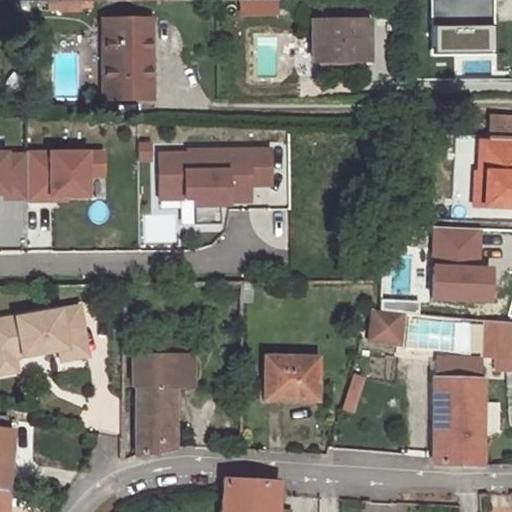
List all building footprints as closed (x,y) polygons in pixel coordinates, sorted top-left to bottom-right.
[(462,51),(488,50),(487,0),(427,0),(428,41),(462,40),(462,51)] [(101,98),(149,98),(148,20),(107,21),(108,40),(100,41),(101,98)] [(365,21),(309,22),(309,61),(361,59),(360,42),(366,42),(365,21)] [(511,115),(487,115),(487,137),(511,137),(511,115)] [(484,136),(483,165),(511,166),(511,137),(487,137),(484,136)] [(186,153),(157,153),(158,198),(192,198),(192,224),(218,223),(218,204),(226,204),(225,192),(248,191),(248,184),(269,183),(268,148),(186,150),(186,153)] [(103,152),(26,153),(26,155),(26,199),(26,201),(50,201),(50,197),(86,196),(86,176),(103,176),(103,152)] [(5,153),(0,153),(0,194),(4,194),(4,199),(26,199),(26,155),(5,155),(5,153)] [(225,192),(226,200),(248,200),(248,191),(225,192)] [(430,216),(426,219),(424,223),(425,228),(428,234),(434,234),(439,232),(442,228),(443,222),(440,217),(435,214),(430,216)] [(481,280),(483,319),(510,322),(510,316),(511,315),(511,270),(506,271),(506,285),(481,280)] [(76,305),(5,318),(4,315),(0,315),(0,362),(7,362),(8,361),(14,354),(55,348),(56,352),(65,357),(85,353),(76,305)] [(368,312),(365,345),(403,348),(406,314),(368,312)] [(509,323),(481,320),(483,351),(511,354),(509,323)] [(181,355),(181,339),(128,339),(129,387),(133,387),(134,459),(173,450),(172,386),(190,386),(189,355),(181,355)] [(318,397),(318,354),(260,354),(259,398),(275,398),(275,402),(305,402),(305,396),(318,397)] [(432,378),(431,378),(432,465),(479,465),(480,363),(477,360),(433,358),(432,378)] [(0,370),(9,369),(8,361),(7,362),(0,362),(0,370)] [(0,489),(5,490),(5,481),(11,481),(11,468),(6,467),(10,430),(3,429),(4,416),(0,416),(0,489)] [(289,511),(290,511),(276,510),(277,483),(223,480),(220,511),(289,511)]
